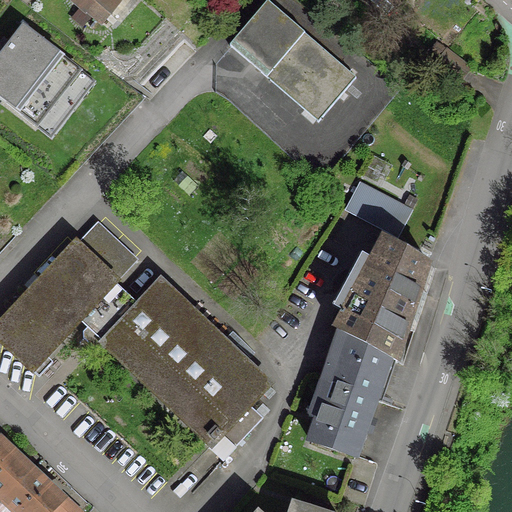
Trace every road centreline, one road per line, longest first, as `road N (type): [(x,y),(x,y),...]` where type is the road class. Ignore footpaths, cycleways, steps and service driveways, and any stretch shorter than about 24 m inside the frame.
road 1 (residential): [(511,118),(388,511)]
road 2 (residential): [(0,390),(131,511)]
